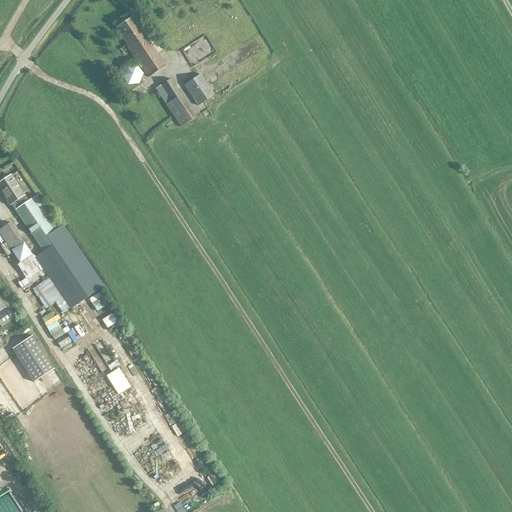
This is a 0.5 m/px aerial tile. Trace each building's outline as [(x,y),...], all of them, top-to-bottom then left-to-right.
[(149,78),(165,67),(132,18),(116,29),(149,78)] [(205,38),(182,50),(189,65),(213,53),(205,38)] [(136,66),(126,67),(122,77),(128,85),(139,84),(143,74),(136,66)] [(200,76),(193,80),(184,87),(198,107),(213,96),(200,76)] [(170,80),(169,80),(155,90),(181,129),(194,119),(181,100),(183,99),(170,80)] [(28,201),(11,176),(0,182),(0,192),(9,206),(11,205),(15,210),(43,252),(35,257),(32,254),(19,263),(25,272),(24,273),(28,279),(43,269),(70,309),(103,287),(62,226),(54,232),(31,199),(28,201)] [(0,326),(1,328),(12,321),(5,310),(4,310),(0,303),(0,326)] [(48,310),(39,316),(45,325),(54,320),(48,310)] [(87,322),(76,326),(78,331),(89,326),(87,322)] [(50,337),(60,334),(56,324),(47,327),(50,337)] [(0,346),(4,344),(3,343),(13,335),(8,328),(0,334),(0,346)] [(32,337),(12,350),(34,384),(55,371),(32,337)] [(102,342),(96,345),(106,363),(111,360),(102,342)] [(98,354),(94,357),(102,368),(106,365),(98,354)] [(109,372),(119,368),(116,362),(106,366),(109,372)] [(161,451),(169,443),(166,439),(157,447),(161,451)] [(202,490),(200,473),(191,474),(193,491),(202,490)] [(20,511),(0,478),(0,511),(20,511)] [(38,511),(17,480),(9,485),(26,511),(38,511)] [(181,505),(192,494),(188,490),(177,501),(181,505)]
